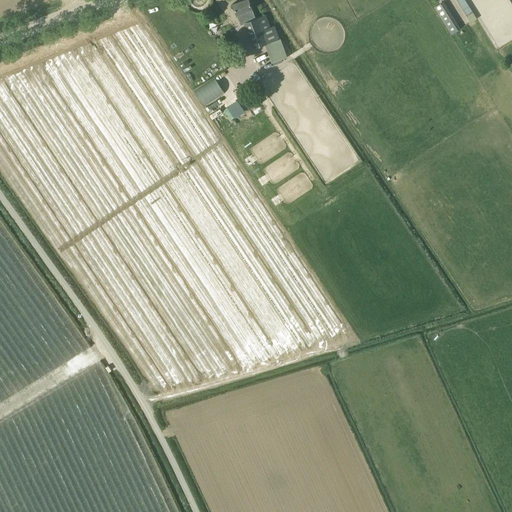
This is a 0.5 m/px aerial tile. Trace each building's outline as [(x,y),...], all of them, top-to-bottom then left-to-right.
[(245,23),(253,48),(265,44),(272,65),(283,62),(282,59),(287,57),(281,38),(279,39),(274,26),(271,27),(266,14),(255,18),(248,0),(242,0),(232,4),(236,15),(237,15),(241,25),(245,23)] [(434,7),(438,13),(447,7),(444,1),(434,7)] [(221,42),(228,37),(224,31),(216,20),(209,25),(221,42)] [(225,75),(233,81),(244,66),(236,60),(225,75)] [(237,89),(247,103),(257,96),(248,82),(237,89)]
